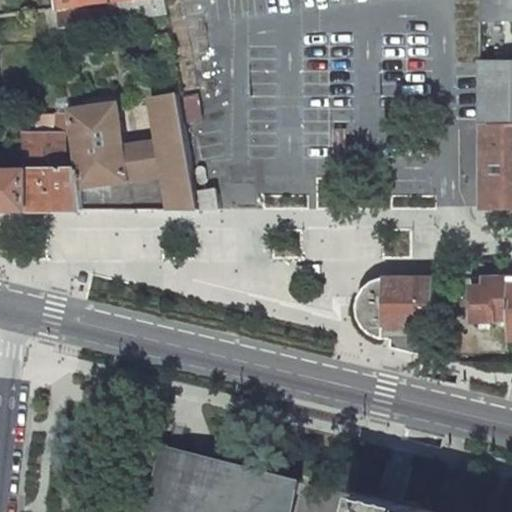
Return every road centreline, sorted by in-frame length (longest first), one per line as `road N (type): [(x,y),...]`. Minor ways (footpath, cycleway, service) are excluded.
road 1 (primary): [(15,307),(511,426)]
road 2 (residential): [(0,433),(15,307)]
